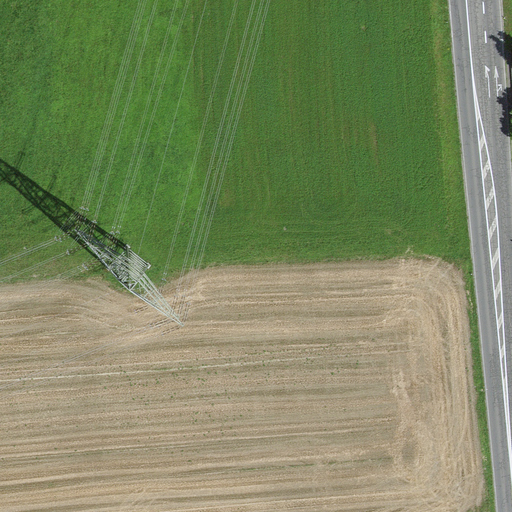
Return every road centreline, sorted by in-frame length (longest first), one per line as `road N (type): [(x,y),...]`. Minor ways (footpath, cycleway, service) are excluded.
road 1 (secondary): [(500,229),(511,462)]
road 2 (secondary): [(478,0),(491,139)]
